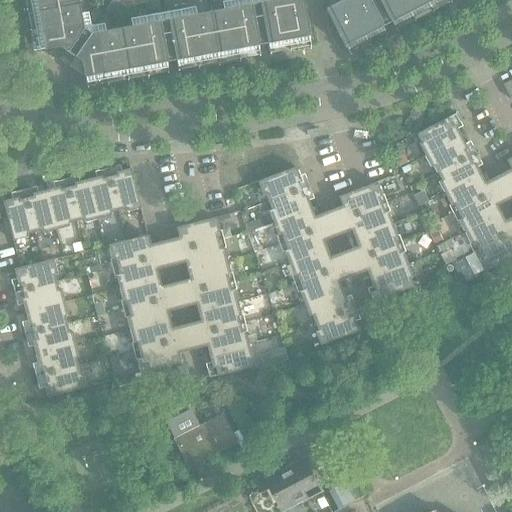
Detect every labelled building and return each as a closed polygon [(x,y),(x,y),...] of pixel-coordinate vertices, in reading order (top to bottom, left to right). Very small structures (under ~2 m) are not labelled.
[(76,1),(75,0),(31,0),(33,8),(47,6),(76,1)] [(92,0),(99,4),(101,0),(111,0),(105,9),(116,18),(124,7),(162,0),(164,7),(185,3),(184,0),(92,0)] [(308,38),(301,0),(271,0),(259,2),(208,11),(216,55),(238,51),(237,49),(286,40),(286,42),(308,38)] [(364,35),(408,13),(409,15),(428,5),(425,0),(341,0),(325,8),(345,48),(365,37),(364,35)] [(125,72),(117,28),(89,33),(81,28),(76,1),(47,6),(33,8),(37,30),(40,29),(43,49),(59,47),(73,56),(80,61),(83,77),(103,73),(104,76),(125,72)] [(216,55),(208,11),(191,15),(117,28),(125,72),(146,68),(146,65),(194,57),(195,59),(216,55)] [(511,98),(511,79),(503,85),(510,99),(511,98)] [(460,137),(454,125),(459,122),(455,114),(416,134),(420,141),(417,142),(423,153),(424,155),(460,137)] [(437,173),(475,153),(471,146),(466,149),(460,137),(424,155),(431,166),(433,165),(437,173)] [(406,162),(401,151),(393,154),(398,166),(406,162)] [(480,175),(474,163),(479,160),(475,153),(437,173),(441,181),(438,182),(444,193),(480,175)] [(503,187),(511,182),(511,157),(506,160),(510,169),(497,176),(503,187)] [(411,170),(408,166),(401,169),(403,174),(411,170)] [(140,208),(130,169),(130,168),(116,172),(114,167),(106,169),(117,211),(126,208),(127,211),(140,208)] [(308,186),(305,179),(300,181),(295,167),(257,182),(262,195),(265,194),(268,201),(308,186)] [(117,211),(106,169),(98,170),(100,176),(87,180),(97,218),(110,215),(109,213),(117,211)] [(456,211),(495,191),(503,187),(497,176),(484,183),(480,175),(444,193),(450,205),(453,204),(456,211)] [(97,218),(87,180),(74,183),(73,177),(65,179),(75,221),(84,219),(84,222),(97,218)] [(75,221),(65,179),(57,181),(58,187),(45,190),(55,229),(68,226),(67,223),(75,221)] [(511,182),(503,187),(509,199),(511,197),(511,182)] [(381,205),(378,197),(381,196),(376,183),(338,197),(341,206),(328,211),(332,223),(381,205)] [(311,209),(306,196),(311,194),(308,186),(268,201),(271,209),(269,210),(273,223),(311,209)] [(500,213),(496,206),(509,199),(503,187),(495,191),(456,211),(460,219),(458,220),(464,232),(500,213)] [(55,229),(45,190),(32,194),(31,188),(23,190),(34,232),(41,230),(42,233),(55,229)] [(34,232),(23,190),(15,192),(16,198),(2,201),(12,241),(26,237),(25,234),(34,232)] [(422,192),(412,197),(417,207),(427,202),(422,192)] [(391,224),(387,212),(384,213),(381,205),(332,223),(337,235),(351,230),(354,238),(391,224)] [(284,242),(332,223),(328,211),(314,217),(311,209),(273,223),(278,235),(281,234),(284,242)] [(477,250),(511,231),(511,216),(504,221),(500,213),(464,232),(470,243),(473,243),(477,250)] [(219,240),(216,232),(219,231),(215,218),(176,228),(178,237),(164,241),(167,253),(219,240)] [(262,227),(259,220),(244,225),(247,232),(254,230),(262,227)] [(326,249),(323,241),(337,235),(332,223),(284,242),(287,250),(284,251),(289,263),(326,249)] [(397,245),(394,237),(396,236),(391,224),(354,238),(357,246),(343,252),(347,264),(356,261),(397,245)] [(261,250),(254,230),(247,232),(254,252),(261,250)] [(442,239),(437,230),(430,234),(435,244),(442,239)] [(511,256),(511,231),(477,250),(480,257),(478,259),(484,271),(511,256)] [(167,253),(164,241),(149,245),(147,235),(108,245),(111,258),(114,258),(117,266),(167,253)] [(226,261),(223,248),(221,249),(219,240),(167,253),(170,266),(184,262),(187,271),(226,261)] [(82,251),(80,242),(72,244),(74,252),(82,251)] [(407,264),(402,252),(399,253),(397,245),(356,261),(347,264),(352,276),(366,270),(369,279),(407,264)] [(299,282),(347,264),(343,252),(329,257),(326,249),(289,263),(293,275),(296,275),(299,282)] [(158,278),(156,270),(170,266),(167,253),(117,266),(119,274),(116,275),(119,288),(158,278)] [(55,282),(53,274),(56,273),(52,259),(13,269),(17,283),(11,285),(13,293),(55,282)] [(229,282),(227,274),(229,273),(226,261),(187,271),(189,279),(174,283),(178,295),(229,282)] [(341,289),(338,281),(352,276),(347,264),(299,282),(302,290),(299,291),(304,304),(341,289)] [(412,286),(409,277),(411,276),(407,264),(369,279),(374,291),(368,293),(372,302),(412,286)] [(178,295),(174,283),(160,286),(158,278),(119,288),(122,300),(125,299),(127,308),(178,295)] [(63,302),(60,289),(57,290),(55,282),(13,293),(15,301),(21,299),(24,312),(63,302)] [(237,302),(234,290),(231,291),(229,282),(178,295),(181,308),(195,304),(197,312),(237,302)] [(355,307),(352,300),(346,302),(341,289),(304,304),(309,316),(312,315),(315,323),(355,307)] [(279,302),(276,293),(268,295),(271,304),(279,302)] [(169,320),(167,311),(181,308),(178,295),(127,308),(129,316),(127,317),(130,330),(169,320)] [(66,323),(64,315),(66,314),(63,302),(24,312),(28,325),(22,327),(24,334),(66,323)] [(106,314),(102,302),(94,305),(97,316),(106,314)] [(240,324),(238,316),(240,315),(237,302),(197,312),(199,321),(185,324),(188,337),(240,324)] [(357,331),(352,317),(358,315),(355,307),(315,323),(318,331),(315,332),(319,345),(357,331)] [(188,337),(185,324),(171,328),(169,320),(130,330),(133,342),(136,341),(138,350),(188,337)] [(74,344),(71,331),(68,332),(66,323),(24,334),(26,342),(32,341),(35,354),(74,344)] [(248,344),(245,332),(242,333),(240,324),(188,337),(192,350),(206,346),(208,354),(248,344)] [(180,363),(177,353),(192,350),(188,337),(138,350),(140,358),(137,358),(137,359),(128,361),(131,375),(140,372),(140,373),(180,363)] [(77,366),(75,357),(77,356),(74,344),(35,354),(38,367),(33,368),(35,376),(77,366)] [(250,367),(248,358),(251,357),(248,344),(208,354),(211,367),(206,369),(208,378),(250,367)] [(85,387),(82,373),(79,373),(77,366),(35,376),(37,384),(43,383),(46,397),(85,387)] [(234,440),(220,414),(196,427),(187,409),(164,421),(189,466),(213,454),(211,451),(234,440)] [(322,489),(311,469),(309,467),(307,463),(292,471),(290,466),(267,478),(283,509),(322,489)] [(334,488),(323,494),(332,511),(333,511),(343,507),(354,501),(345,483),(334,488)]
